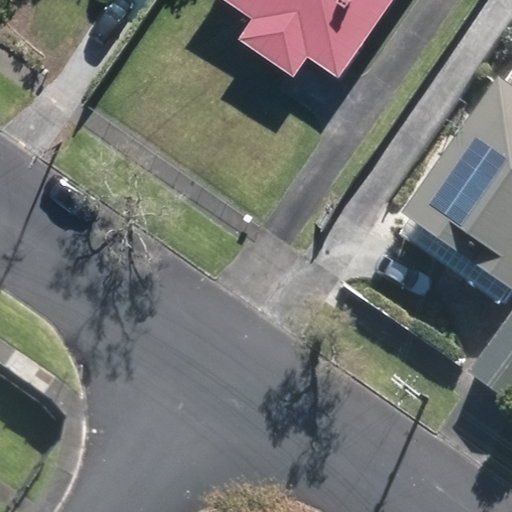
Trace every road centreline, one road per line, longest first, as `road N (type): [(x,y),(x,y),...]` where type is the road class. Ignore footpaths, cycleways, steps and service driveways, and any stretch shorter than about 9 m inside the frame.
road 1 (residential): [(0,194),(231,357)]
road 2 (residential): [(231,357),(450,511)]
road 3 (residential): [(231,357),(126,511)]
